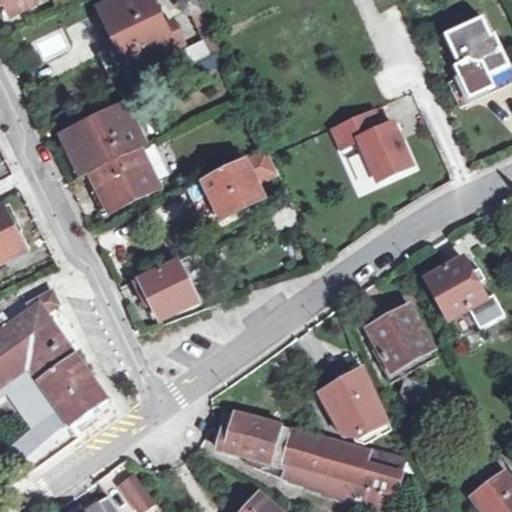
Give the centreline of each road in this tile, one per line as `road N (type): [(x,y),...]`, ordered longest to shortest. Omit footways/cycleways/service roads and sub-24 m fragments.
road 1 (residential): [(160,413),(402,232),(511,180)]
road 2 (residential): [(160,413),(93,270),(49,207),(0,104)]
road 3 (residential): [(24,511),(160,413)]
